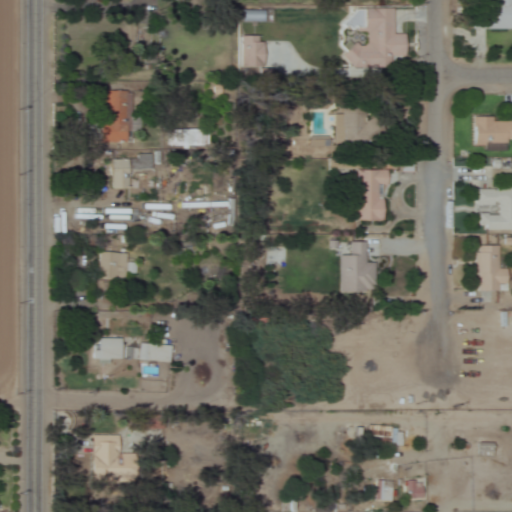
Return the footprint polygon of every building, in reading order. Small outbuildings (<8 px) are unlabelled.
[(511,29),(511,1),(510,2),(509,0),(468,0),(468,30),(511,29)] [(390,9),(344,9),(344,32),(362,32),(362,45),(345,44),(345,69),(388,69),(388,56),(401,56),(401,35),(390,35),(390,9)] [(237,36),(237,69),(259,69),(259,36),(237,36)] [(127,92),(100,92),(99,143),(126,144),(127,92)] [(330,145),(375,146),(376,110),(331,109),(330,145)] [(511,141),(511,119),(490,120),(490,117),(470,118),(470,148),(481,148),(481,152),(503,152),(503,142),(511,141)] [(200,148),(200,130),(166,130),(166,148),(200,148)] [(127,171),(148,171),(148,158),(108,158),(108,191),(127,191),(127,171)] [(353,222),(381,222),(380,170),(352,171),(353,222)] [(511,231),(511,187),(473,188),(473,207),(493,206),(493,215),(478,215),(479,231),(511,231)] [(336,293),(370,293),(370,263),(362,263),(362,242),(345,242),(345,255),(336,255),(336,293)] [(495,246),(473,246),(473,292),(494,292),(494,285),(503,285),(503,269),(495,269),(495,246)] [(122,253),(95,253),(95,279),(122,279),(122,253)] [(92,360),(118,360),(118,340),(92,340),(92,360)] [(166,362),(167,346),(127,345),(127,361),(166,362)] [(357,444),(398,448),(399,429),(358,425),(357,444)] [(87,482),(131,481),(131,454),(114,454),(114,434),(87,434),(87,482)] [(446,459),(466,459),(466,442),(446,442),(446,459)] [(474,456),(488,456),(488,445),(474,445),(474,456)] [(388,501),(388,480),(372,480),(372,501),(388,501)] [(401,499),(419,499),(419,481),(401,481),(401,499)] [(289,511),(290,500),(282,499),(281,511),(289,511)]
